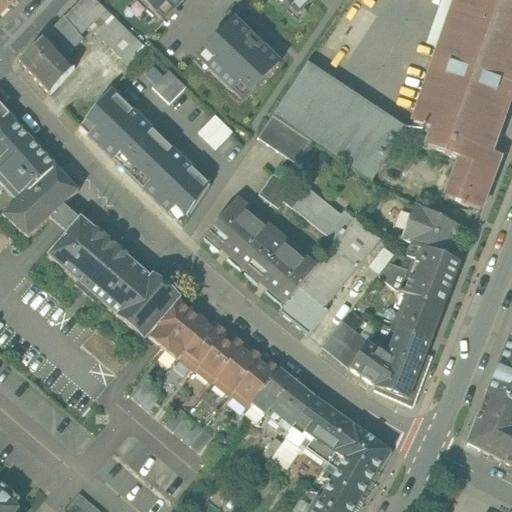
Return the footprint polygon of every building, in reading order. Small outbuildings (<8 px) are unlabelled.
[(0,0),(0,15),(15,0),(0,0)] [(92,0),(82,0),(64,19),(80,38),(89,29),(105,12),(92,0)] [(138,0),(157,19),(167,9),(171,13),(184,0),(138,0)] [(281,0),(295,12),(305,0),(281,0)] [(511,0),(456,0),(413,124),(433,131),(427,150),(459,161),(445,198),(480,211),(500,158),(489,155),(511,89),(511,0)] [(146,51),(105,12),(89,29),(130,69),(146,51)] [(64,19),(20,65),(50,97),(74,71),(64,60),(83,42),(80,38),(64,19)] [(280,65),(234,22),(205,53),(215,62),(209,69),(232,91),(239,85),(250,95),(280,65)] [(403,134),(305,68),(272,118),(311,145),(370,184),(403,134)] [(168,72),(152,90),(161,99),(178,82),(168,72)] [(178,82),(161,99),(170,107),(186,90),(178,82)] [(160,140),(112,93),(76,129),(124,176),(160,140)] [(0,138),(15,126),(0,109),(0,138)] [(215,118),(198,134),(207,143),(224,126),(215,118)] [(311,145),(272,118),(257,140),(297,166),(311,145)] [(15,126),(0,138),(0,165),(28,140),(15,126)] [(224,126),(207,143),(215,151),(232,134),(224,126)] [(28,140),(0,165),(0,193),(4,189),(3,187),(6,185),(21,201),(54,169),(28,140)] [(208,188),(160,140),(124,176),(172,224),(208,188)] [(27,241),(49,221),(63,208),(78,194),(54,169),(21,201),(1,219),(27,241)] [(293,190),(273,176),(258,197),(278,211),(284,204),(293,190)] [(340,217),(308,190),(303,197),(293,190),(284,204),(335,245),(354,222),(344,213),(340,217)] [(247,273),(277,239),(236,202),(206,237),(247,273)] [(67,236),(79,222),(63,208),(49,221),(67,236)] [(458,227),(419,208),(406,243),(411,245),(406,259),(416,263),(413,274),(405,297),(443,311),(460,264),(447,259),(458,227)] [(80,221),(79,222),(67,236),(48,259),(117,318),(116,319),(144,344),(148,339),(178,304),(180,302),(152,277),(149,280),(126,260),(127,259),(126,258),(126,259),(118,252),(119,251),(115,249),(107,243),(108,242),(105,239),(104,240),(96,233),(97,233),(96,232),(95,233),(80,221)] [(315,270),(299,290),(321,308),(332,294),(335,296),(380,241),(355,221),(354,222),(335,245),(315,270)] [(0,229),(0,242),(6,249),(12,242),(0,229)] [(277,239),(247,273),(285,306),(299,290),(315,270),(277,239)] [(384,250),(370,268),(379,275),(393,256),(384,250)] [(413,274),(390,265),(378,280),(394,293),(405,297),(413,274)] [(321,308),(299,290),(285,306),(279,314),(307,337),(327,313),(321,308)] [(443,311),(405,297),(392,330),(397,332),(430,345),(443,311)] [(190,313),(178,304),(148,339),(176,363),(178,360),(206,327),(207,325),(191,312),(190,313)] [(377,327),(370,323),(361,337),(364,339),(362,341),(367,346),(377,327)] [(342,325),(322,350),(349,371),(367,346),(362,341),(342,325)] [(206,327),(178,360),(194,374),(196,373),(223,339),(226,336),(217,329),(213,333),(206,327)] [(131,359),(96,329),(81,347),(116,377),(131,359)] [(397,332),(388,358),(367,346),(349,371),(375,390),(408,402),(430,345),(397,332)] [(223,339),(196,373),(212,386),(213,385),(241,351),(244,348),(235,341),(231,345),(223,339)] [(511,345),(507,344),(487,394),(511,403),(511,345)] [(241,351),(213,385),(230,399),(231,397),(259,364),(261,361),(252,353),(249,358),(241,351)] [(259,364),(231,397),(248,411),(250,408),(279,373),(270,366),(266,370),(259,364)] [(314,401),(280,373),(279,373),(250,408),(265,419),(269,414),(293,432),(314,401)] [(145,383),(132,399),(140,406),(154,390),(145,383)] [(154,390),(140,406),(149,413),(162,397),(154,390)] [(511,403),(487,394),(467,446),(511,468),(511,403)] [(353,429),(314,401),(293,432),(285,443),(297,451),(305,440),(311,444),(306,451),(327,466),(353,429)] [(187,417),(178,410),(164,426),(173,434),(187,417)] [(203,431),(187,417),(173,434),(190,448),(203,431)] [(337,473),(388,454),(353,429),(327,466),(337,473)] [(203,431),(190,448),(198,455),(212,438),(203,431)] [(388,454),(337,473),(330,485),(360,502),(388,454)] [(354,511),(360,502),(330,485),(319,504),(316,501),(309,511),(354,511)] [(0,511),(17,511),(18,511),(0,495),(0,511)] [(99,511),(79,495),(64,511),(99,511)]
